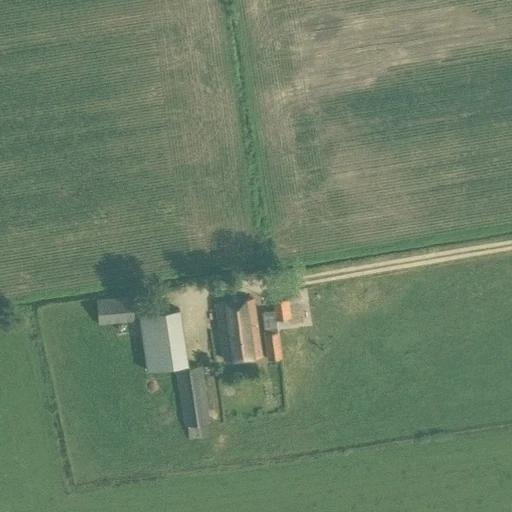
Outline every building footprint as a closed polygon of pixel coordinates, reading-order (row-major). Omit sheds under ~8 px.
[(344,286),(346,307),(374,304),(372,283),(344,286)] [(131,297),(96,300),(98,324),(133,321),(131,297)] [(298,297),(273,301),(276,319),(290,317),(291,323),(303,321),(298,297)] [(253,299),(216,304),(225,362),(262,356),(253,299)] [(275,309),(261,311),(269,360),(282,358),(275,309)] [(188,311),(144,317),(150,371),(195,366),(188,311)] [(201,365),(176,369),(184,426),(187,426),(189,440),(209,437),(207,423),(211,422),(201,365)]
